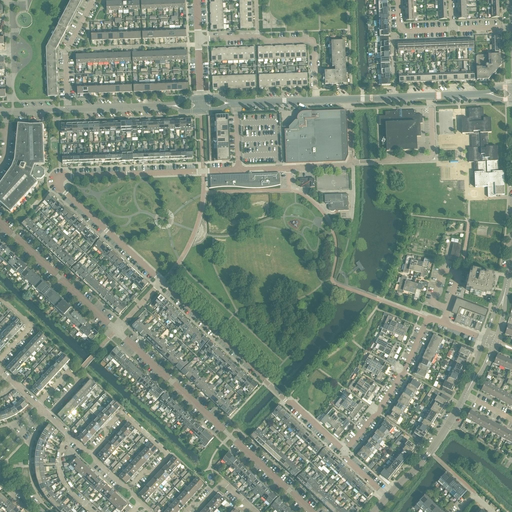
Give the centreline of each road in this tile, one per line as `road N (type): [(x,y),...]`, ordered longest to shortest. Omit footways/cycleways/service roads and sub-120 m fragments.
road 1 (residential): [(341,454),(56,185),(63,175),(239,170)]
road 2 (residential): [(312,511),(0,222)]
road 3 (residential): [(443,323),(425,321),(391,392),(341,454)]
road 4 (residential): [(93,454),(121,412),(169,454),(130,489)]
road 5 (residential): [(430,95),(428,158),(353,163)]
road 6 (tertiary): [(386,498),(415,470),(464,396)]
